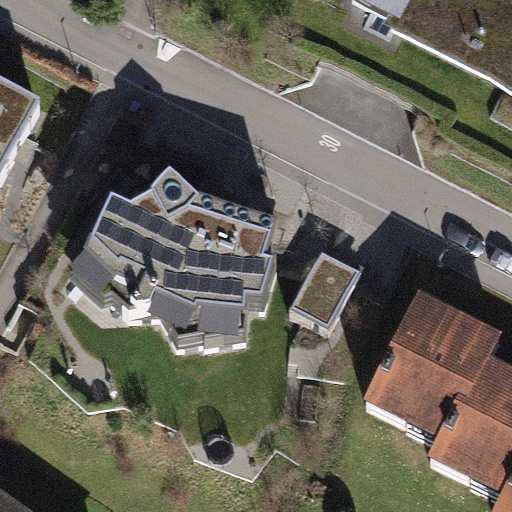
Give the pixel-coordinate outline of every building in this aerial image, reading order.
[(511,0),(343,0),(335,17),(511,104),(511,0)] [(0,176),(35,108),(0,88),(0,176)] [(139,177),(67,291),(125,341),(157,340),(173,372),(198,368),(199,373),(257,363),(257,337),(273,338),(292,271),(284,268),(297,231),(207,208),(171,173),(155,192),(139,177)] [(374,281),(317,251),(278,335),(335,364),(374,281)] [(422,303),(365,418),(432,454),(423,473),(498,511),(511,511),(511,382),(493,373),(507,346),(422,303)]
